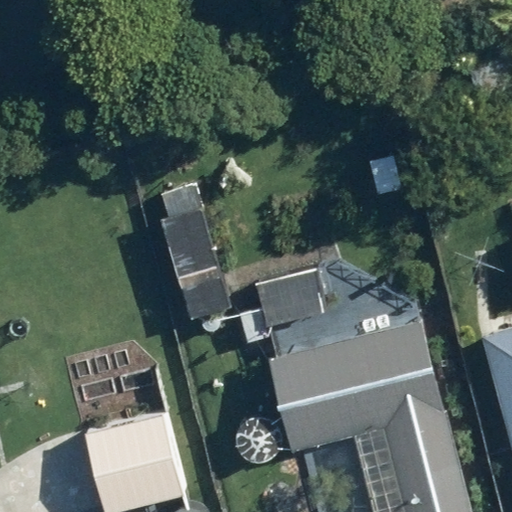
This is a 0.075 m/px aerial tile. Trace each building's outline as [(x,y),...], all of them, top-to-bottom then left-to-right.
[(481,90),(511,80),(511,47),(473,57),(481,90)] [(166,212),(193,310),(230,299),(197,178),(157,189),(162,204),(179,200),(181,208),(166,212)] [(321,262),(263,276),(268,301),(244,307),(251,336),(275,331),(272,321),(331,308),(321,262)] [(474,511),(425,313),(273,352),(296,444),(359,427),(380,511),(408,511),(411,511),(474,511)] [(511,320),(489,327),(496,352),(493,353),(511,422),(511,320)] [(205,480),(193,427),(149,437),(160,490),(205,480)] [(297,488),(282,484),(268,489),(261,504),(264,511),(299,511),(303,503),(297,488)]
